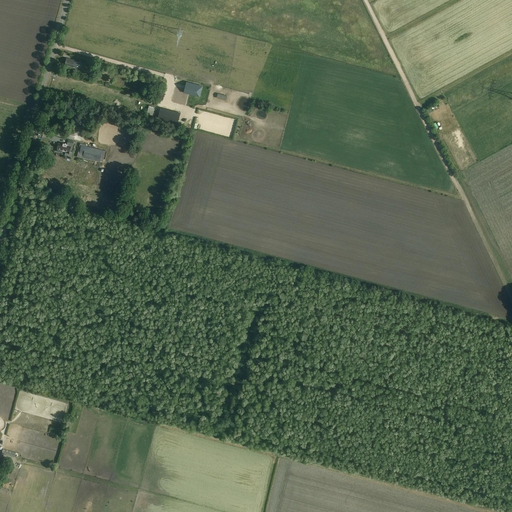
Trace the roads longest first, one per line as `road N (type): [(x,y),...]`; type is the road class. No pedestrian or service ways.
road 1 (track): [(365,0),(511,297)]
road 2 (tertiary): [(0,244),(66,0)]
road 3 (track): [(54,44),(167,76),(168,102)]
